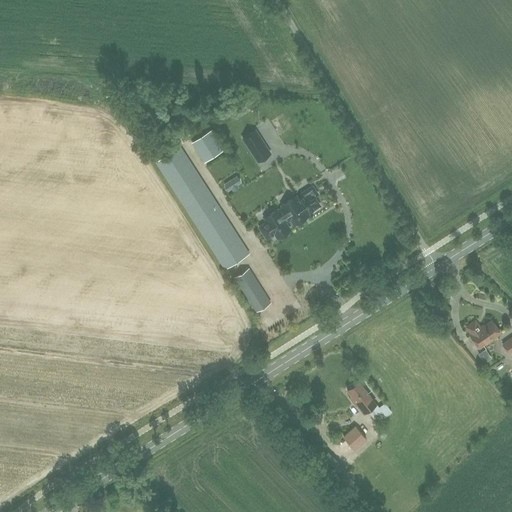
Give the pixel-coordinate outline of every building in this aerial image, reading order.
[(203,162),(225,148),(213,130),(191,144),(203,162)] [(258,161),(262,158),(270,153),(264,144),(255,130),(243,138),(258,161)] [(158,161),(180,196),(227,268),(244,256),(175,150),(158,161)] [(277,210),(277,209),(264,218),(267,222),(259,227),(266,238),(274,233),(277,238),(290,230),(285,222),(290,219),(294,224),(308,215),(307,213),(312,210),(313,212),(320,208),(319,206),(320,205),(314,197),(318,194),(312,186),(301,193),(302,196),(298,199),(296,196),(281,205),(283,207),(277,210)] [(330,249),(331,273),(341,273),(340,249),(330,249)] [(256,312),(271,302),(249,268),(234,277),(256,312)] [(278,345),(294,335),(281,314),(265,324),(278,345)] [(491,321),(481,328),(475,320),(466,327),(471,335),(479,348),(500,333),(491,321)] [(509,353),(511,351),(511,337),(503,344),(509,353)] [(485,349),(477,354),(484,363),(491,358),(485,349)] [(368,394),(358,380),(355,382),(353,382),(349,385),(349,387),(347,389),(351,394),(348,397),(354,405),(356,403),(363,412),(367,409),(376,421),(383,416),(375,403),(368,394)] [(342,436),(353,448),(365,438),(355,425),(342,436)]
